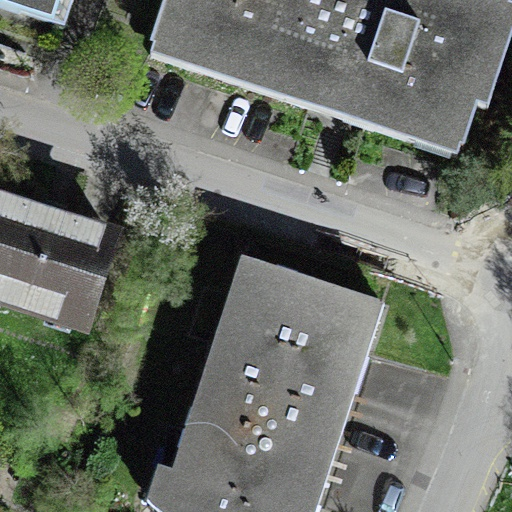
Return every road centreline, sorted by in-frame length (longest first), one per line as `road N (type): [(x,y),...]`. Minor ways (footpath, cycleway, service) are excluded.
road 1 (residential): [(511,285),(0,115)]
road 2 (residential): [(452,511),(511,394)]
